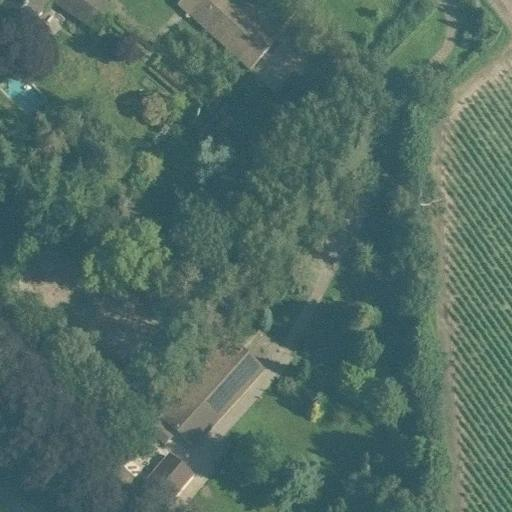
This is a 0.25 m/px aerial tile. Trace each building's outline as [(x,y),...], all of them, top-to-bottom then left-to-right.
[(7,0),(0,8),(0,30),(9,20),(22,33),(51,5),(89,28),(98,33),(114,12),(105,7),(95,0),(7,0)] [(280,36),(239,0),(184,0),(181,4),(253,68),(280,36)] [(232,344),(162,422),(192,448),(262,371),(232,344)] [(158,424),(149,434),(164,447),(173,437),(158,424)] [(168,456),(144,485),(169,506),(193,477),(168,456)]
